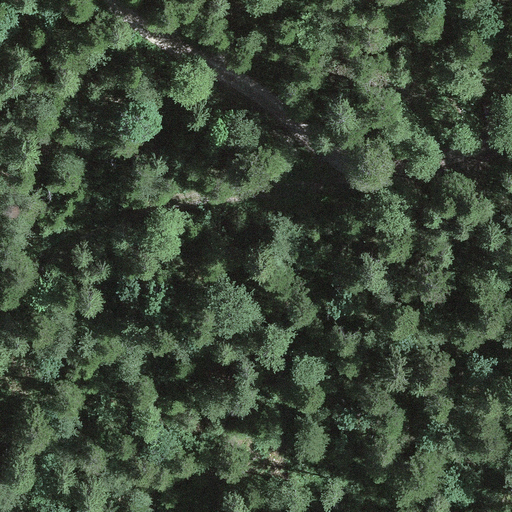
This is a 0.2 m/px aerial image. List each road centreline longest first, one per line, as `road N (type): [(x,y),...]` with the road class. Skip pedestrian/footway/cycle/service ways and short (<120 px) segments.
road 1 (unclassified): [(511,142),(428,167),(375,171),(344,159),(120,0)]
road 2 (track): [(0,298),(71,238),(116,214),(163,200),(348,184),(375,171)]
